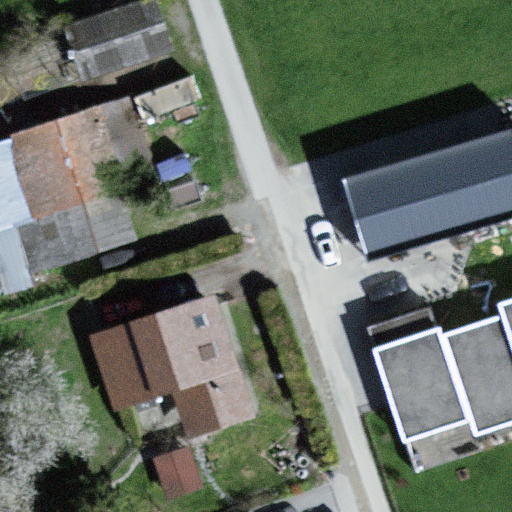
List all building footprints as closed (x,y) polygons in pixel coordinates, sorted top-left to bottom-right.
[(175,45),(160,0),(155,0),(74,25),(88,72),(175,45)] [(127,103),(0,145),(0,202),(22,269),(126,234),(109,183),(149,169),(127,103)] [(511,130),(345,181),(368,260),(511,221),(511,130)] [(211,301),(101,337),(122,401),(178,383),(193,431),(247,414),(211,301)] [(432,314),(376,332),(410,433),(470,413),(476,432),(511,420),(511,301),(511,302),(511,317),(441,341),(432,314)]
